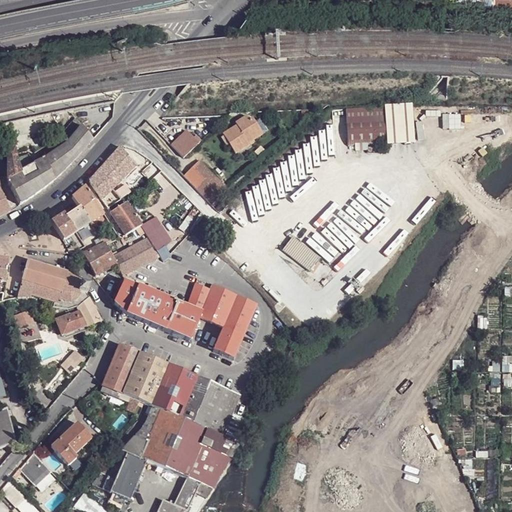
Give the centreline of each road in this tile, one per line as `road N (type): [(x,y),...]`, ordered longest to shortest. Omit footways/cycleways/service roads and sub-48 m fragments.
road 1 (unclassified): [(0,46),(223,10)]
road 2 (tertiary): [(124,124),(248,3)]
road 3 (unclassified): [(124,124),(223,10)]
road 4 (secondary): [(129,0),(0,26)]
